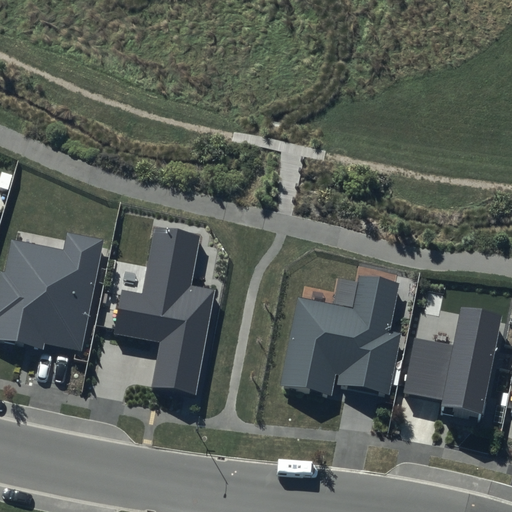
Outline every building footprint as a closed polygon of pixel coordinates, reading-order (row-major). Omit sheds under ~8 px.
[(69,0),(0,0),(0,8),(54,33),(69,0)] [(199,235),(153,227),(141,294),(121,290),(113,334),(160,343),(152,387),(195,394),(215,289),(190,285),(199,235)] [(105,238),(65,230),(62,249),(11,239),(0,293),(0,342),(42,351),(43,344),(82,352),(105,238)] [(398,285),(357,277),(351,307),(299,297),(281,389),(331,399),(334,385),(390,396),(402,334),(389,331),(398,285)] [(501,317),(460,309),(453,345),(415,338),(405,392),(442,400),(439,413),(481,421),(501,317)]
